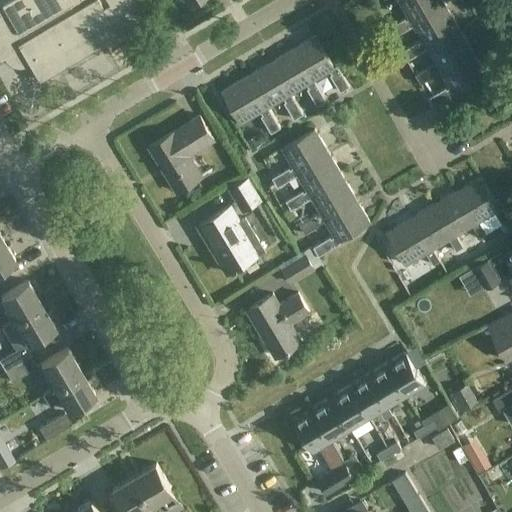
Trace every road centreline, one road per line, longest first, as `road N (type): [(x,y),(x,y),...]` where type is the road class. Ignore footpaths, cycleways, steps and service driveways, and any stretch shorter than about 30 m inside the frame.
road 1 (residential): [(203,415),(218,381),(219,351),(88,126)]
road 2 (residential): [(153,407),(13,169)]
road 3 (residential): [(88,126),(298,0)]
road 4 (residential): [(431,178),(325,0)]
road 5 (residential): [(0,499),(153,407)]
